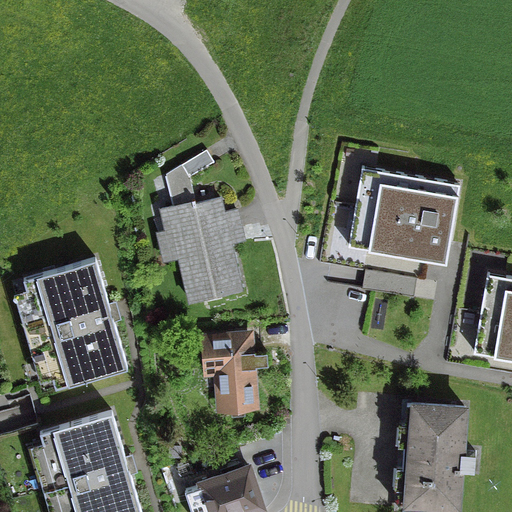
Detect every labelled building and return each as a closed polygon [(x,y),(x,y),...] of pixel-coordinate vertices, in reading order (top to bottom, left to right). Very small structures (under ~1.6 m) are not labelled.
[(210,199),(194,203),(187,176),(212,161),(204,149),(164,173),(172,205),(159,208),(164,232),(173,230),(189,298),(187,298),(187,300),(239,288),(238,286),(236,287),(223,232),(239,228),(234,210),(213,214),(210,199)] [(457,183),(373,168),(370,187),(356,184),(348,231),(367,234),(365,248),(444,261),(457,183)] [(125,366),(93,257),(21,278),(35,325),(23,328),(28,344),(39,341),(53,388),(125,366)] [(511,277),(504,276),(501,289),(483,286),(475,332),(488,335),(485,353),(511,358),(511,277)] [(246,335),(200,338),(202,369),(217,369),(220,409),(251,407),(246,335)] [(459,450),(462,406),(405,402),(402,445),(412,446),(410,464),(400,463),(397,507),(454,511),(457,468),(472,469),(473,451),(459,450)] [(139,511),(109,410),(37,431),(51,478),(40,481),(45,497),(56,494),(61,511),(139,511)] [(235,511),(258,504),(246,467),(200,482),(201,484),(184,490),(191,511),(235,511)]
